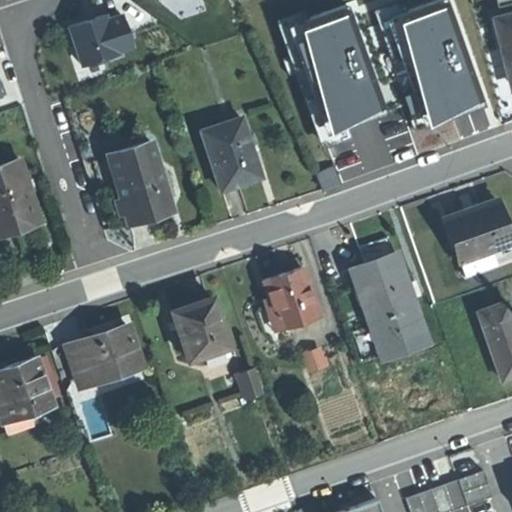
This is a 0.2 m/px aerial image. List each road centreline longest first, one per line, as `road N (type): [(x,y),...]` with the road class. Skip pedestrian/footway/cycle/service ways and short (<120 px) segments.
road 1 (residential): [(100,284),(511,147)]
road 2 (residential): [(216,511),(511,410)]
road 3 (residential): [(29,8),(15,35),(100,284)]
